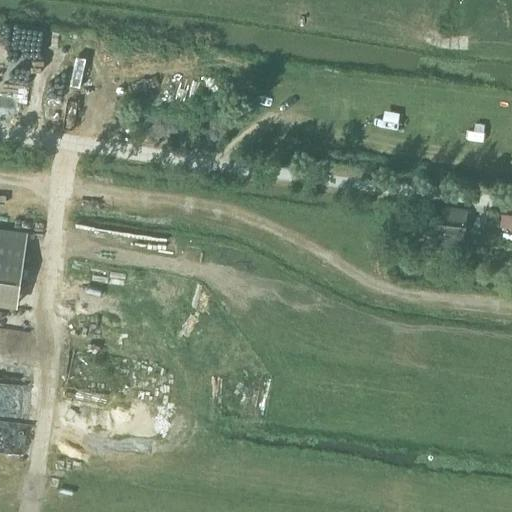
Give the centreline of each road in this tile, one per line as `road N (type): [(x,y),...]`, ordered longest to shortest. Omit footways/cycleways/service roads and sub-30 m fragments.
road 1 (track): [(0,179),(190,202),(277,231),(372,286),(511,307)]
road 2 (track): [(30,511),(69,143)]
